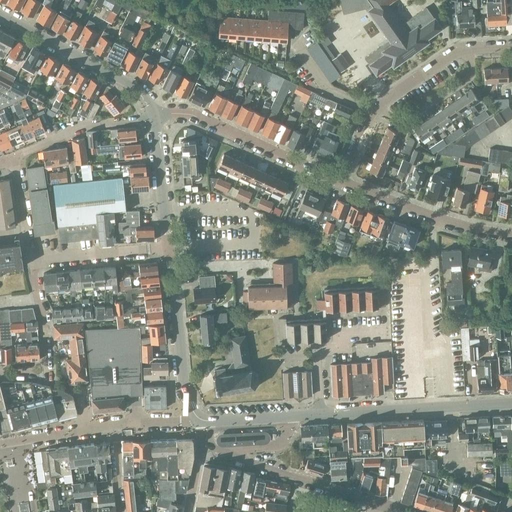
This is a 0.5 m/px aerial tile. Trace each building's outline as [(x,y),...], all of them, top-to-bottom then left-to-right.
[(9,0),(7,5),(12,7),(11,9),(17,11),(18,10),(19,10),(24,0),(9,0)] [(27,15),(33,18),(40,4),(31,0),(28,0),(22,12),(22,13),(21,14),(27,17),(27,15)] [(62,0),(59,6),(65,9),(70,0),(62,0)] [(88,2),(84,0),(80,0),(77,6),(84,9),(88,2)] [(111,22),(116,14),(117,14),(121,7),(129,11),(132,4),(124,0),(115,0),(114,3),(111,9),(110,11),(111,11),(106,19),(111,22)] [(426,8),(402,25),(387,5),(393,0),(339,0),(343,13),(365,8),(367,10),(389,41),(379,48),(379,47),(364,58),(369,64),(368,65),(376,75),(391,64),(393,67),(428,42),(426,39),(441,29),(434,19),(426,8)] [(450,0),(451,1),(454,1),(455,14),(456,14),(456,22),(455,22),(456,25),(457,25),(457,27),(474,26),(473,7),(468,8),(468,9),(461,9),(460,0),(462,0),(450,0)] [(486,0),(479,0),(480,7),(480,13),(486,13),(487,26),(506,25),(506,24),(511,23),(511,13),(510,0),(491,0),(492,1),(486,1),(486,0)] [(306,9),(307,9),(306,3),(281,1),(280,7),(306,9)] [(133,33),(129,30),(136,15),(144,19),(148,12),(132,4),(129,11),(121,26),(117,34),(125,37),(130,40),(133,33)] [(44,6),(36,20),(41,23),(41,24),(46,27),(47,26),(48,26),(55,13),(44,6)] [(64,35),(74,41),(82,25),(77,22),(82,14),(77,11),(71,21),(72,21),(71,21),(64,35)] [(268,11),(267,19),(274,20),(274,22),(279,22),(293,23),(293,29),(301,29),(303,14),(294,13),(268,11)] [(143,22),(132,43),(139,47),(150,25),(149,24),(153,15),(148,12),(144,19),(143,22)] [(50,28),(62,34),(69,20),(58,14),(50,28)] [(219,24),(218,37),(227,37),(229,18),(219,17),(219,18),(219,24)] [(229,18),(227,37),(236,38),(238,19),(229,18)] [(238,19),(236,38),(244,39),(246,19),(238,19)] [(246,19),(244,39),(253,39),(254,20),(246,19)] [(267,21),(271,22),(269,41),(277,41),(279,22),(274,22),(274,20),(267,19),(267,21)] [(96,34),(89,30),(93,23),(88,20),(77,42),(82,45),(82,47),(85,49),(87,48),(88,48),(96,34)] [(254,20),(253,39),(261,40),(262,21),(254,20)] [(262,21),(261,40),(269,41),(271,22),(267,21),(262,21)] [(279,22),(277,41),(286,42),(287,28),(293,29),(293,23),(279,22)] [(0,30),(0,48),(0,49),(0,57),(3,59),(7,52),(14,38),(0,30)] [(101,37),(93,51),(98,53),(98,55),(102,58),(104,57),(112,43),(105,40),(108,34),(103,32),(101,37)] [(164,33),(157,47),(162,50),(169,36),(164,33)] [(306,50),(330,83),(339,76),(340,76),(340,75),(322,49),(331,43),(326,36),(316,43),(306,50)] [(27,46),(16,41),(8,57),(13,60),(13,61),(19,64),(27,46)] [(113,60),(118,63),(125,48),(113,43),(106,57),(108,58),(107,59),(112,61),(113,60)] [(173,43),(167,56),(174,59),(180,47),(173,43)] [(42,54),(31,49),(24,62),(35,68),(42,54)] [(121,66),(132,71),(142,52),(137,50),(135,55),(128,52),(121,66)] [(142,58),(134,72),(145,78),(152,63),(155,64),(157,59),(144,52),(142,58)] [(186,54),(183,61),(179,68),(185,71),(192,57),(186,54)] [(231,54),(226,64),(219,77),(225,80),(232,66),(239,69),(244,60),(231,54)] [(56,62),(45,56),(38,70),(49,76),(56,62)] [(342,57),(334,63),(342,74),(350,69),(342,57)] [(220,61),(212,79),(209,85),(215,88),(217,82),(219,77),(226,64),(220,61)] [(156,63),(148,79),(151,80),(157,84),(159,80),(160,78),(164,80),(169,70),(156,63)] [(249,84),(251,79),(257,67),(250,64),(242,81),(249,84)] [(54,78),(58,80),(65,84),(72,70),(61,65),(54,78)] [(164,80),(161,86),(172,91),(177,80),(180,75),(183,70),(172,65),(169,70),(164,80)] [(251,79),(265,85),(271,73),(257,67),(251,79)] [(495,69),(496,83),(496,86),(501,86),(500,83),(508,82),(507,68),(495,69)] [(484,84),(496,83),(495,69),(483,70),(484,84)] [(0,72),(0,84),(9,89),(13,81),(14,80),(0,72)] [(76,72),(71,80),(69,86),(79,92),(86,77),(76,72)] [(185,98),(195,78),(197,79),(199,74),(196,72),(194,77),(190,75),(188,79),(182,76),(174,92),(175,93),(176,94),(179,96),(180,95),(185,98)] [(265,85),(278,91),(283,79),(284,79),(271,73),(265,85)] [(100,84),(89,79),(82,93),(93,98),(100,84)] [(260,133),(272,138),(279,123),(273,120),(277,112),(288,88),(290,89),(294,91),(297,85),(283,79),(278,91),(270,107),(271,109),(260,133)] [(13,81),(9,89),(24,98),(24,97),(28,90),(23,87),(13,81)] [(188,99),(203,106),(210,92),(203,88),(204,86),(196,83),(188,99)] [(24,98),(9,89),(0,84),(0,109),(12,103),(18,101),(24,98)] [(217,113),(219,114),(226,99),(220,96),(224,87),(218,85),(208,108),(212,110),(213,112),(216,113),(217,113)] [(297,85),(294,91),(293,92),(301,96),(300,100),(305,102),(307,99),(311,91),(297,85)] [(24,97),(40,105),(45,96),(29,87),(28,90),(24,97)] [(226,99),(219,114),(231,119),(242,96),(240,95),(242,91),(238,89),(232,101),(226,99)] [(461,96),(469,108),(472,113),(476,110),(473,105),(479,101),(471,89),(461,96)] [(61,91),(52,106),(50,110),(55,113),(57,109),(58,109),(66,93),(61,91)] [(104,104),(112,114),(123,106),(115,95),(112,98),(106,91),(99,97),(105,103),(104,104)] [(311,91),(307,99),(324,107),(327,100),(311,91)] [(234,120),(246,126),(253,111),(246,108),(252,95),(249,93),(246,98),(245,97),(234,120)] [(461,96),(452,103),(462,117),(465,115),(463,112),(469,108),(461,96)] [(67,122),(78,100),(74,97),(69,106),(69,107),(65,113),(68,115),(67,117),(60,118),(60,122),(67,122)] [(36,114),(37,118),(33,120),(28,108),(24,98),(18,101),(24,116),(25,118),(33,136),(44,132),(42,127),(49,124),(43,111),(36,114)] [(79,114),(85,118),(89,110),(88,110),(92,103),(86,99),(81,110),(79,114)] [(79,100),(78,100),(67,122),(76,121),(76,117),(70,117),(74,109),(79,100)] [(327,100),(324,107),(323,109),(327,110),(330,107),(334,109),(333,111),(335,112),(348,117),(351,110),(327,100)] [(24,116),(18,101),(12,103),(19,118),(24,116)] [(253,111),(246,126),(257,131),(270,104),(265,102),(259,114),(253,111)] [(89,110),(85,118),(86,118),(86,117),(92,120),(99,106),(94,103),(90,110),(89,110)] [(452,103),(442,109),(450,120),(455,117),(458,120),(462,117),(452,103)] [(511,112),(508,106),(502,110),(509,120),(511,117),(511,112)] [(3,109),(0,110),(0,118),(4,127),(10,124),(7,119),(3,109)] [(49,120),(52,121),(55,113),(48,109),(46,113),(49,120)] [(442,109),(433,116),(440,127),(442,130),(446,128),(444,125),(450,120),(442,109)] [(502,110),(498,113),(504,123),(509,120),(502,110)] [(485,111),(479,115),(483,120),(489,117),(485,111)] [(498,113),(492,116),(499,126),(504,123),(498,113)] [(279,123),(272,138),(273,138),(274,141),(278,143),(280,142),(284,144),(296,118),(289,115),(284,125),(279,123)] [(483,120),(479,115),(471,120),(475,126),(483,120)] [(433,116),(423,122),(431,133),(437,129),(439,132),(442,130),(440,127),(433,116)] [(492,116),(488,119),(494,130),(499,126),(492,116)] [(17,127),(16,127),(23,141),(33,136),(25,118),(19,120),(15,122),(17,127)] [(488,119),(483,123),(490,133),(494,130),(488,119)] [(332,134),(335,127),(324,122),(316,136),(311,148),(331,157),(338,142),(326,136),(328,132),(332,134)] [(434,138),(431,133),(423,122),(413,129),(421,140),(427,136),(430,141),(434,138)] [(483,123),(478,126),(485,136),(490,133),(483,123)] [(299,133),(293,130),(286,145),(298,151),(304,136),(306,137),(308,137),(312,128),(305,125),(302,124),(299,133)] [(478,126),(473,130),(480,140),(485,136),(478,126)] [(16,127),(6,132),(12,146),(23,141),(16,127)] [(134,127),(116,129),(110,130),(110,137),(117,136),(118,142),(136,141),(134,127)] [(387,128),(382,139),(395,144),(399,133),(387,128)] [(187,140),(180,140),(181,155),(195,154),(199,154),(203,157),(205,153),(198,149),(198,139),(195,139),(195,131),(186,130),(187,140)] [(460,136),(456,130),(446,136),(450,142),(460,136)] [(480,140),(473,130),(463,136),(470,146),(480,140)] [(12,146),(6,132),(0,133),(0,149),(1,151),(12,146)] [(97,140),(96,132),(86,133),(87,148),(88,148),(96,147),(95,141),(97,140)] [(408,137),(404,147),(411,150),(414,142),(412,139),(408,137)] [(437,154),(463,158),(465,151),(469,147),(462,137),(437,154)] [(71,140),(72,151),(75,165),(87,163),(83,138),(71,140)] [(382,139),(378,149),(390,155),(395,144),(382,139)] [(441,149),(437,143),(429,148),(433,154),(441,149)] [(102,147),(96,147),(97,155),(119,152),(120,159),(141,157),(140,144),(124,146),(124,144),(107,146),(102,147)] [(203,157),(209,160),(214,149),(208,146),(205,153),(203,157)] [(56,165),(68,163),(66,152),(66,148),(54,150),(56,165)] [(378,149),(373,160),(386,165),(389,159),(392,160),(394,156),(390,155),(378,149)] [(44,167),(56,165),(54,150),(41,152),(44,167)] [(408,162),(415,165),(420,152),(413,150),(408,162)] [(66,152),(68,163),(70,173),(76,173),(75,165),(72,151),(66,152)] [(195,154),(181,155),(183,176),(184,184),(191,184),(190,175),(197,175),(200,174),(199,167),(199,159),(196,159),(195,154)] [(217,167),(228,172),(234,159),(223,154),(217,167)] [(482,161),(460,158),(459,165),(480,168),(482,161)] [(228,172),(238,177),(244,164),(234,159),(228,172)] [(386,165),(373,160),(368,171),(381,176),(386,165)] [(402,160),(398,170),(405,172),(409,162),(402,160)] [(480,174),(487,175),(487,171),(498,173),(499,166),(493,165),(493,163),(482,161),(480,174)] [(145,164),(128,165),(128,164),(117,165),(116,163),(101,164),(102,174),(130,171),(130,177),(146,176),(146,174),(148,173),(147,170),(145,169),(145,164)] [(80,166),(82,181),(92,180),(92,176),(90,164),(80,166)] [(238,177),(249,182),(255,169),(244,164),(238,177)] [(415,167),(411,176),(410,175),(408,176),(405,182),(406,184),(408,185),(407,187),(417,190),(425,171),(415,167)] [(29,193),(34,222),(33,222),(35,235),(55,232),(53,218),(49,219),(41,168),(26,170),(30,193),(29,193)] [(500,175),(498,191),(507,192),(509,181),(507,181),(508,176),(509,169),(501,168),(500,175)] [(254,188),(258,190),(260,187),(266,174),(255,169),(249,182),(255,185),(254,188)] [(468,171),(465,181),(463,189),(457,188),(452,203),(464,207),(468,191),(474,193),(479,174),(468,171)] [(59,182),(57,172),(49,173),(50,183),(51,183),(59,182)] [(60,172),(57,172),(59,182),(67,182),(66,172),(60,172)] [(264,189),(270,191),(276,179),(266,174),(260,187),(258,190),(263,192),(264,189)] [(433,175),(427,194),(443,200),(450,180),(433,175)] [(146,176),(122,179),(123,193),(132,193),(131,191),(149,189),(148,176),(146,176)] [(207,178),(209,192),(212,191),(213,188),(217,179),(207,178)] [(214,188),(219,191),(224,181),(218,178),(214,188)] [(113,214),(125,213),(125,211),(123,193),(122,179),(53,186),(59,243),(98,239),(96,213),(113,211),(113,214)] [(276,179),(270,191),(281,196),(287,184),(276,179)] [(0,228),(14,227),(8,180),(0,181),(0,228)] [(224,181),(219,191),(226,193),(230,184),(224,181)] [(475,210),(488,213),(493,192),(486,190),(486,186),(481,185),(481,189),(480,189),(475,210)] [(235,197),(241,201),(246,191),(239,188),(235,197)] [(296,214),(301,216),(304,210),(317,215),(325,198),(306,190),(298,207),(299,207),(296,214)] [(246,191),(241,201),(247,203),(252,194),(246,191)] [(497,215),(511,217),(511,216),(511,195),(507,195),(506,198),(500,197),(497,215)] [(256,207),(262,210),(266,200),(260,197),(256,207)] [(266,200),(262,210),(269,212),(273,203),(266,200)] [(330,233),(334,224),(340,226),(348,204),(336,200),(331,214),(323,211),(320,220),(326,223),(323,231),(330,233)] [(345,220),(357,225),(362,210),(351,205),(345,220)] [(113,211),(96,213),(98,239),(99,245),(113,243),(112,229),(114,229),(113,224),(114,224),(113,214),(113,211)] [(126,223),(118,223),(118,233),(123,233),(123,236),(135,235),(136,242),(153,241),(153,227),(139,227),(138,211),(125,211),(125,213),(126,223)] [(376,215),(366,211),(359,231),(375,237),(375,240),(380,242),(389,219),(377,215),(376,215)] [(387,242),(395,246),(394,249),(397,250),(399,245),(403,246),(404,244),(412,247),(418,230),(395,222),(387,242)] [(337,236),(331,252),(345,257),(350,244),(343,241),(345,236),(338,234),(337,236)] [(0,248),(0,270),(22,268),(18,239),(13,240),(14,247),(0,248)] [(372,244),(369,255),(376,257),(379,247),(372,244)] [(471,248),(468,264),(467,266),(477,268),(477,270),(490,272),(494,253),(471,248)] [(451,283),(445,284),(447,305),(454,305),(454,308),(463,308),(462,292),(461,292),(459,265),(460,265),(459,250),(441,251),(442,266),(450,266),(451,283)] [(138,265),(139,276),(158,275),(156,263),(138,265)] [(243,292),(243,305),(248,305),(248,308),(286,307),(286,306),(293,306),(291,263),(272,264),(273,286),(247,287),(247,292),(243,292)] [(115,267),(103,269),(105,285),(111,284),(112,289),(111,289),(111,294),(118,294),(115,267)] [(103,269),(91,270),(93,286),(93,290),(95,290),(97,290),(97,286),(105,285),(103,269)] [(91,270),(79,271),(80,288),(93,286),(91,270)] [(67,273),(68,289),(69,297),(75,296),(74,293),(76,292),(76,290),(81,290),(80,288),(79,271),(67,273)] [(56,290),(68,289),(67,273),(55,274),(56,290)] [(44,291),(56,290),(55,274),(43,275),(44,291)] [(139,276),(141,288),(159,286),(158,275),(139,276)] [(198,277),(199,288),(192,289),(194,304),(216,302),(213,276),(198,277)] [(124,290),(131,289),(130,281),(123,282),(123,278),(118,278),(120,291),(124,290)] [(316,309),(322,308),(322,315),(322,319),(285,321),(285,319),(278,319),(279,342),(286,342),(326,340),(325,315),(325,310),(378,307),(385,307),(384,284),(376,284),(377,287),(321,290),(321,299),(315,300),(316,309)] [(143,293),(144,300),(160,298),(159,286),(141,288),(131,289),(124,290),(125,301),(131,300),(131,293),(135,292),(136,294),(143,293)] [(138,307),(139,313),(161,310),(160,298),(144,300),(145,307),(138,307)] [(114,303),(116,315),(123,314),(122,310),(121,302),(114,303)] [(104,319),(104,308),(103,306),(96,307),(96,309),(94,310),(95,320),(104,319)] [(112,308),(104,308),(104,319),(113,319),(112,308)] [(23,322),(24,322),(36,322),(32,309),(20,310),(22,323),(23,322)] [(72,309),(62,310),(62,322),(72,321),(72,309)] [(82,309),(72,309),(72,321),(82,321),(82,311),(82,309)] [(0,321),(9,320),(8,310),(0,311),(0,321)] [(9,324),(22,323),(20,310),(9,311),(8,310),(9,320),(9,324)] [(62,322),(62,310),(52,311),(52,323),(62,322)] [(92,310),(82,311),(82,321),(92,320),(92,310)] [(161,310),(139,313),(136,313),(134,313),(131,313),(131,319),(144,318),(145,323),(162,322),(161,310)] [(226,313),(200,315),(202,344),(214,343),(213,325),(226,323),(226,313)] [(466,327),(465,317),(458,318),(459,327),(466,327)] [(10,332),(9,324),(9,320),(0,321),(0,348),(0,349),(1,350),(11,349),(10,332)] [(24,331),(23,322),(22,323),(9,324),(10,332),(24,331)] [(26,338),(26,345),(27,361),(39,360),(38,344),(31,344),(31,332),(32,331),(32,330),(37,329),(36,322),(24,322),(25,333),(25,338),(26,338)] [(141,335),(145,334),(149,334),(150,344),(165,342),(163,324),(140,327),(141,335)] [(69,339),(71,356),(84,355),(81,335),(83,335),(83,325),(53,327),(53,340),(69,339)] [(123,328),(117,328),(85,329),(92,404),(93,412),(124,408),(122,391),(130,390),(131,395),(135,395),(143,394),(140,327),(123,328)] [(460,328),(461,341),(462,360),(469,360),(477,359),(477,358),(479,358),(479,354),(477,354),(476,345),(476,339),(469,340),(467,328),(460,328)] [(244,390),(245,390),(245,389),(253,388),(253,389),(254,389),(254,387),(257,382),(258,383),(259,382),(257,381),(257,375),(257,374),(256,375),(251,371),(251,370),(250,370),(244,336),(230,339),(235,367),(231,368),(232,374),(227,375),(226,369),(214,371),(215,376),(214,376),(214,377),(213,377),(213,378),(212,378),(213,379),(214,379),(216,392),(215,393),(216,393),(216,394),(217,394),(217,395),(218,395),(218,394),(226,392),(226,393),(227,393),(227,392),(235,391),(235,392),(237,391),(236,391),(244,389),(244,390)] [(27,361),(26,345),(17,345),(17,343),(15,343),(16,362),(27,361)] [(0,362),(11,362),(10,350),(0,350),(0,362)] [(510,350),(496,351),(497,356),(496,356),(496,360),(499,391),(506,390),(511,389),(511,370),(511,355),(510,355),(510,350)] [(151,353),(142,353),(142,363),(148,362),(148,360),(152,360),(151,353)] [(84,355),(71,356),(72,361),(65,362),(69,386),(81,384),(81,382),(88,381),(87,374),(84,355)] [(394,381),(393,366),(392,356),(370,358),(371,362),(330,365),(332,396),(340,396),(340,401),(348,401),(348,395),(383,393),(383,381),(394,381)] [(167,374),(167,363),(166,359),(158,359),(158,363),(151,364),(151,369),(143,369),(143,379),(158,379),(158,374),(167,374)] [(477,366),(476,366),(478,392),(496,390),(494,360),(477,361),(477,366)] [(302,396),(312,396),(310,371),(282,373),(283,397),(297,396),(297,398),(302,398),(302,396)] [(1,382),(2,384),(0,384),(0,386),(11,429),(30,424),(21,389),(16,390),(14,382),(1,382)] [(0,384),(2,384),(1,382),(0,382),(0,432),(11,429),(0,386),(0,384)] [(31,383),(14,382),(16,390),(21,389),(30,424),(34,423),(35,424),(48,421),(44,402),(43,403),(42,401),(39,401),(35,384),(31,383)] [(49,387),(35,384),(39,401),(42,401),(43,403),(44,402),(48,421),(55,419),(55,418),(57,417),(49,387)] [(166,408),(165,386),(143,387),(144,409),(166,408)] [(57,389),(49,387),(57,417),(59,417),(60,418),(66,416),(62,398),(60,398),(57,389)] [(62,390),(57,389),(60,398),(62,398),(66,416),(73,415),(74,413),(75,413),(71,394),(62,390)] [(510,416),(508,416),(492,417),(493,427),(493,431),(500,431),(501,433),(506,433),(507,436),(511,436),(511,432),(510,432),(510,416)] [(488,417),(476,418),(477,437),(479,436),(489,436),(488,430),(489,430),(488,417)] [(477,437),(476,418),(464,418),(465,431),(465,434),(458,434),(458,441),(473,440),(477,439),(477,437)] [(400,466),(411,465),(421,465),(421,469),(420,471),(422,471),(422,472),(426,472),(425,458),(407,459),(407,456),(403,456),(403,449),(424,448),(423,420),(381,422),(383,457),(400,456),(400,466)] [(447,438),(446,424),(446,420),(439,421),(439,422),(433,422),(433,421),(423,421),(424,432),(425,448),(431,448),(431,438),(447,438)] [(340,424),(327,425),(328,443),(341,442),(340,424)] [(346,426),(347,443),(348,453),(348,459),(382,457),(380,424),(346,426)] [(327,425),(310,426),(312,442),(312,447),(328,446),(328,443),(327,425)] [(312,442),(310,426),(301,427),(301,441),(299,441),(299,449),(307,448),(307,442),(312,442)] [(216,441),(216,442),(217,444),(218,445),(220,446),(222,447),(256,445),(265,444),(266,444),(267,443),(268,442),(269,441),(270,439),(270,438),(270,437),(269,435),(269,434),(268,433),(267,432),(266,432),(259,432),(229,434),(222,434),(221,434),(219,434),(218,436),(216,438),(216,440),(216,441)] [(176,440),(176,458),(180,458),(180,473),(188,474),(192,457),(192,441),(190,439),(176,440)] [(150,480),(158,480),(159,498),(171,501),(175,502),(175,480),(177,480),(177,472),(180,472),(180,485),(187,485),(188,474),(180,473),(180,458),(176,458),(176,440),(150,441),(151,459),(145,459),(146,466),(151,466),(151,477),(150,477),(150,480)] [(122,442),(123,475),(133,474),(133,459),(132,441),(122,442)] [(146,477),(146,466),(145,459),(151,459),(150,441),(132,441),(133,459),(133,474),(123,475),(123,478),(146,477)] [(108,443),(93,445),(95,462),(104,461),(105,465),(111,464),(110,460),(108,443)] [(492,456),(492,443),(467,444),(468,456),(492,456)] [(93,444),(67,447),(72,483),(85,482),(84,473),(88,472),(87,469),(95,468),(97,481),(107,480),(105,465),(104,461),(95,462),(93,445),(93,444)] [(45,489),(46,489),(63,487),(63,489),(72,488),(72,483),(67,447),(41,451),(45,489)] [(336,447),(329,447),(329,454),(329,461),(346,460),(346,459),(346,453),(346,452),(343,452),(336,452),(336,447)] [(300,452),(300,458),(304,457),(313,457),(313,459),(313,460),(317,460),(317,456),(313,456),(313,451),(300,452)] [(350,478),(348,485),(358,488),(363,472),(363,466),(362,458),(353,459),(353,461),(353,468),(352,471),(350,478)] [(379,458),(376,458),(362,458),(363,466),(378,466),(379,458)] [(383,476),(378,475),(376,494),(383,495),(384,483),(388,484),(389,467),(390,459),(380,458),(379,466),(383,466),(383,476)] [(425,458),(426,472),(426,476),(437,475),(436,459),(428,460),(428,458),(425,458)] [(346,460),(329,461),(330,479),(346,478),(345,466),(345,462),(346,462),(348,462),(348,461),(353,461),(353,459),(346,459),(346,460)] [(304,471),(321,476),(325,465),(307,460),(304,471)] [(198,489),(195,506),(215,508),(221,508),(223,497),(228,470),(203,465),(198,489)] [(229,468),(228,470),(223,497),(221,508),(228,509),(232,488),(237,489),(241,471),(229,468)] [(412,469),(408,480),(418,483),(422,472),(412,469)] [(363,472),(358,488),(369,492),(376,494),(378,475),(378,473),(369,470),(368,474),(363,472)] [(177,472),(177,480),(178,493),(185,493),(187,485),(180,485),(180,472),(177,472)] [(255,474),(243,472),(236,508),(247,511),(248,506),(242,504),(245,491),(251,492),(255,474)] [(412,506),(421,509),(432,478),(428,477),(423,493),(417,491),(412,506)] [(421,509),(429,511),(430,511),(437,491),(432,490),(436,479),(432,478),(421,509)] [(273,496),(274,492),(276,483),(256,479),(253,493),(262,495),(262,494),(272,496),(273,496)] [(123,480),(126,511),(137,511),(137,506),(140,505),(139,496),(134,496),(133,488),(140,487),(140,486),(148,486),(148,480),(145,480),(145,481),(143,481),(143,480),(132,480),(123,480)] [(408,480),(406,485),(416,489),(418,483),(408,480)] [(95,481),(85,482),(72,483),(73,497),(96,494),(95,481)] [(446,494),(440,511),(450,511),(453,503),(449,502),(451,497),(450,496),(451,492),(456,493),(455,498),(457,499),(462,485),(450,482),(449,486),(447,492),(446,494)] [(276,483),(274,492),(279,493),(278,498),(287,500),(290,486),(276,483)] [(473,483),(471,489),(486,494),(493,496),(495,491),(473,483)] [(406,485),(404,491),(414,494),(416,489),(406,485)] [(63,489),(63,487),(46,489),(49,509),(68,506),(67,501),(74,501),(73,497),(72,488),(63,489)] [(430,511),(440,511),(446,494),(447,492),(438,489),(437,491),(430,511)] [(486,494),(471,489),(469,494),(473,495),(470,503),(476,505),(479,497),(485,499),(486,494)] [(414,494),(404,491),(400,503),(410,506),(414,494)] [(467,511),(469,508),(470,503),(473,495),(469,494),(467,493),(463,506),(458,504),(454,511),(467,511)] [(91,507),(97,507),(114,505),(113,494),(96,496),(97,502),(91,502),(91,507)] [(496,497),(493,496),(486,494),(485,499),(484,502),(494,505),(496,497)] [(171,501),(159,498),(157,499),(156,505),(169,508),(168,511),(180,511),(182,506),(170,503),(171,501)] [(75,501),(76,509),(68,510),(68,511),(87,511),(87,508),(86,500),(75,501)] [(270,504),(266,503),(265,510),(259,509),(258,511),(284,511),(286,505),(279,505),(273,504),(270,504)]
